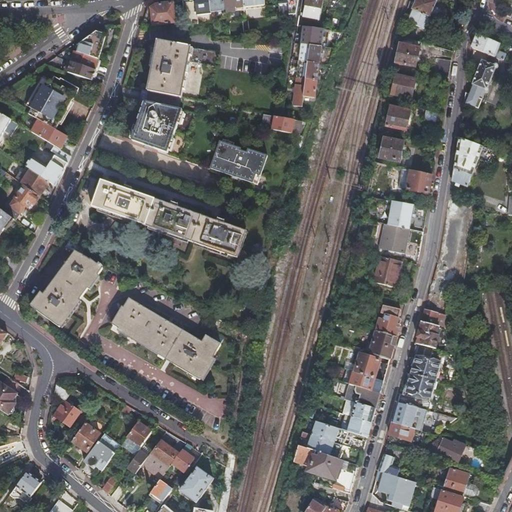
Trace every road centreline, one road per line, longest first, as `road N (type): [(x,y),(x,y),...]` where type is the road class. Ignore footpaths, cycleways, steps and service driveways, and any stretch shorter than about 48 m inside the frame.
road 1 (residential): [(357,511),(430,255),(462,47),(478,15)]
road 2 (residential): [(127,0),(132,12),(106,101),(0,311)]
road 3 (residential): [(49,352),(35,445),(109,511)]
road 4 (residential): [(49,352),(200,442)]
